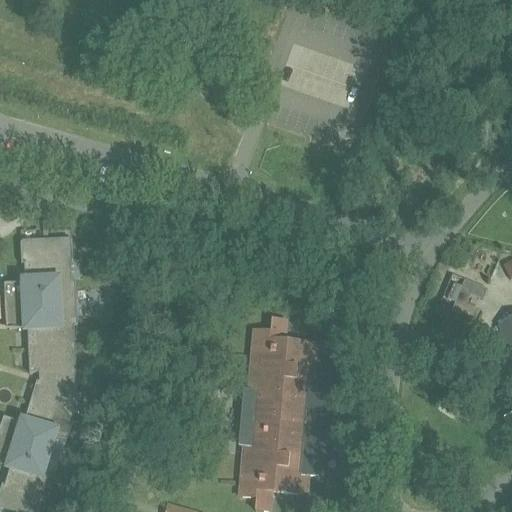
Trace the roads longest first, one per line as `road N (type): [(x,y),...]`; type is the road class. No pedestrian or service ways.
road 1 (residential): [(432,248),(0,126)]
road 2 (residential): [(389,511),(380,461),(387,363),(405,296),(432,248)]
